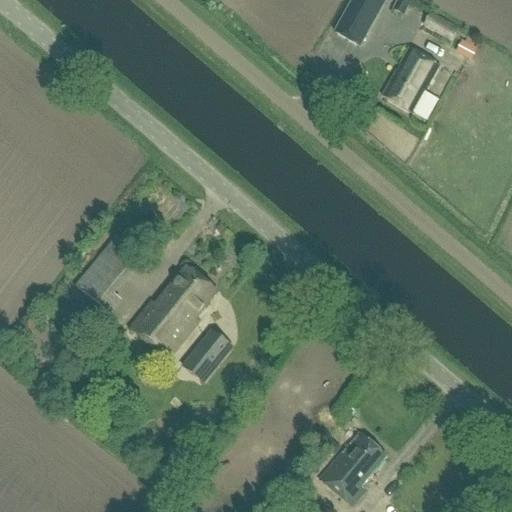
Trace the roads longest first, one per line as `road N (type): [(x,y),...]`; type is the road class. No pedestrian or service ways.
road 1 (tertiary): [(511,438),(0,0)]
road 2 (unclassified): [(511,299),(163,0)]
